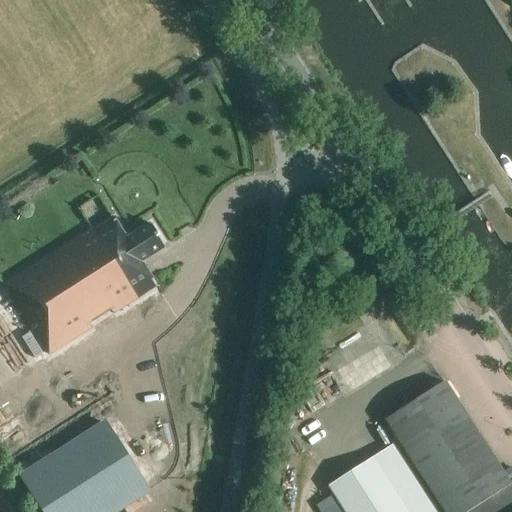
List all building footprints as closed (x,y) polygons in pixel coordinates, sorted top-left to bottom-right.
[(112,215),(4,285),(49,355),(93,327),(90,323),(111,310),(114,314),(157,286),(142,262),(165,247),(150,224),(127,239),(112,215)] [(317,386),(330,407),(390,371),(385,364),(401,355),(399,351),(413,343),(402,325),(394,330),(378,303),(351,319),(360,333),(338,347),(350,366),(317,386)] [(0,332),(0,353),(11,342),(0,332)] [(0,376),(0,391),(9,404),(29,390),(13,367),(0,376)] [(100,392),(113,380),(102,367),(88,379),(100,392)] [(511,511),(511,484),(510,485),(505,478),(502,480),(440,385),(386,420),(444,511),(511,511)] [(159,430),(147,392),(131,397),(142,435),(159,430)] [(118,453),(128,448),(110,411),(100,416),(118,453)] [(315,418),(321,433),(338,425),(332,411),(315,418)] [(72,416),(64,420),(83,452),(68,460),(78,478),(100,465),(72,416)] [(435,511),(393,447),(373,460),(330,488),(345,511),(435,511)]
